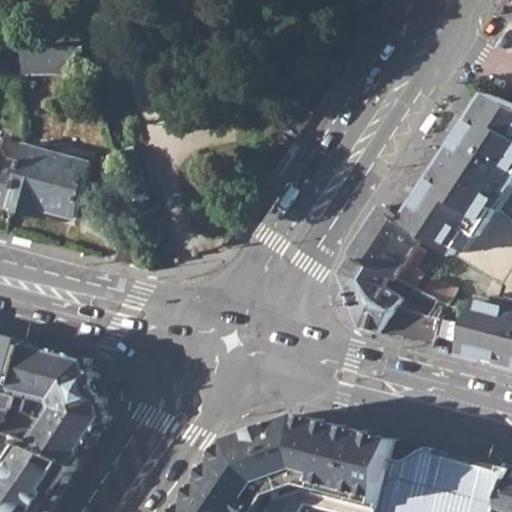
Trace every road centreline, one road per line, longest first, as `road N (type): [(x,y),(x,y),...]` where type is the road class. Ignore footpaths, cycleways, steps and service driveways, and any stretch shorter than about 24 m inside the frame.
road 1 (primary): [(231,341),(453,0)]
road 2 (primary): [(231,341),(511,420)]
road 3 (primary): [(0,278),(231,341)]
road 4 (secondary): [(114,511),(231,341)]
